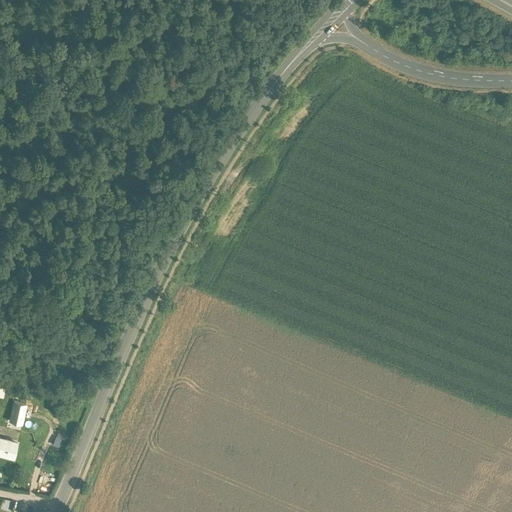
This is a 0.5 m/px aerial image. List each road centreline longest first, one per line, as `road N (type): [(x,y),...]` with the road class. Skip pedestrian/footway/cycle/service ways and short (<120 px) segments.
road 1 (tertiary): [(307,48),(236,133),(177,231),(55,511)]
road 2 (trunk): [(354,37),(430,72),(511,77)]
